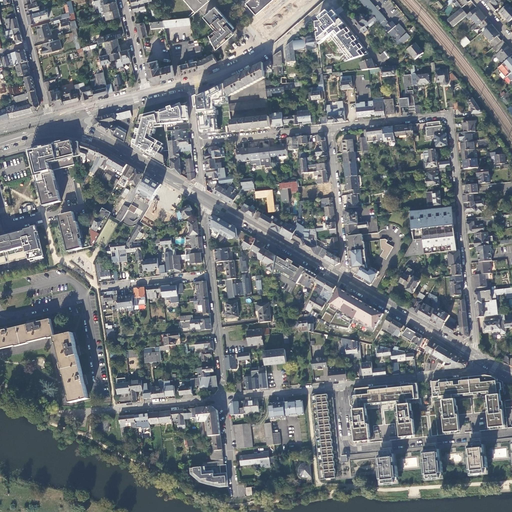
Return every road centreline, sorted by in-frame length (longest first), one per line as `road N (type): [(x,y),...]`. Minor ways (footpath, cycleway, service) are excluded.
road 1 (residential): [(475,353),(449,118),(328,129)]
road 2 (residential): [(511,432),(349,447),(339,385)]
road 3 (primary): [(341,278),(203,198)]
road 4 (residential): [(328,129),(341,278)]
road 5 (residential): [(222,400),(78,411)]
road 6 (residential): [(339,385),(482,365)]
road 7 (residential): [(197,143),(328,129)]
road 8 (residential): [(209,275),(222,400)]
road 9 (primary): [(447,339),(341,278)]
